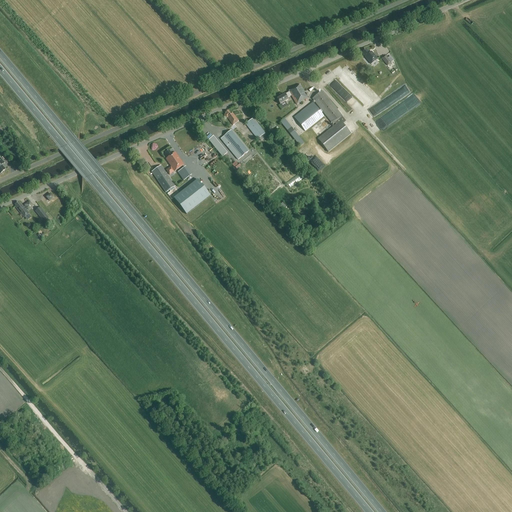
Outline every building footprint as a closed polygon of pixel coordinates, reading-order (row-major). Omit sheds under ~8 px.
[(369,54),(366,50),(362,53),(365,57),(365,58),(371,65),(377,59),(371,52),(369,54)] [(387,66),(392,63),(386,55),(381,59),(387,66)] [(335,79),(329,85),(343,98),(348,92),(335,79)] [(308,98),(300,85),(296,87),(289,92),(277,99),(280,105),(288,100),(287,99),(291,96),(297,105),(308,98)] [(376,115),(412,93),(407,87),(372,108),(376,115)] [(312,99),(321,110),(322,112),(333,125),(334,123),(336,125),(318,139),(328,152),(351,134),(343,124),(340,121),(339,120),(342,117),(322,91),(312,99)] [(372,101),(376,104),(381,98),(378,95),(372,101)] [(324,116),(321,113),(319,111),(313,103),(294,118),(305,131),(324,116)] [(231,115),(228,111),(225,113),(226,114),(224,115),(226,119),(227,118),(233,126),(238,121),(233,114),(231,115)] [(257,139),(264,134),(253,119),(246,124),(257,139)] [(300,147),(303,144),(304,143),(285,119),(280,122),(300,147)] [(230,132),(221,139),(238,160),(248,152),(234,134),(233,135),(230,132)] [(222,157),(227,153),(211,133),(206,137),(222,157)] [(172,155),(169,150),(165,153),(166,154),(165,155),(167,158),(166,159),(171,167),(166,170),(169,175),(177,170),(184,165),(175,153),(172,155)] [(184,165),(177,170),(184,180),(191,175),(184,165)] [(165,193),(175,187),(161,166),(151,172),(165,193)] [(287,183),(290,188),(302,179),(298,174),(287,183)] [(198,180),(173,198),(186,215),(210,196),(198,180)] [(49,193),(45,198),(48,202),(53,197),(49,193)] [(29,214),(26,210),(27,209),(28,211),(34,207),(29,201),(24,205),(25,207),(24,207),(23,206),(22,206),(18,202),(15,205),(16,206),(15,207),(24,218),(25,218),(27,220),(30,217),(28,215),(29,214)] [(287,208),(282,204),(278,208),(282,212),(287,208)] [(47,227),(52,223),(40,207),(35,211),(45,224),(47,227)]
